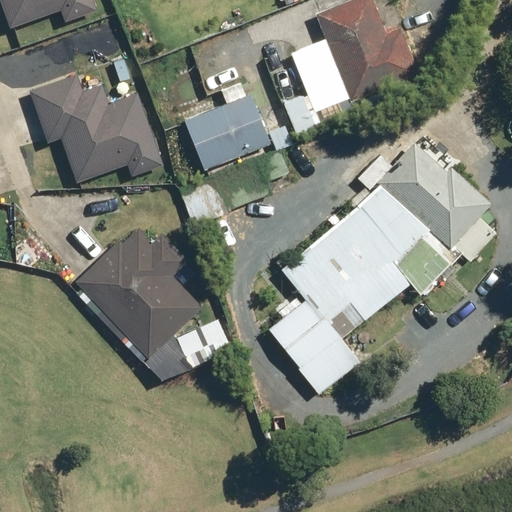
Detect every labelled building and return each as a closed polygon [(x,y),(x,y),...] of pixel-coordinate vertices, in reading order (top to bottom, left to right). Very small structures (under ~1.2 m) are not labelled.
[(4,0),(14,27),(65,8),(69,19),(101,7),(98,0),(4,0)] [(331,35),(295,50),(312,91),(291,100),(306,135),(365,110),(367,113),(392,103),(386,89),(428,71),(407,23),(392,29),(380,0),(349,0),(321,12),(331,35)] [(84,72),(36,89),(51,141),(65,137),(77,180),(131,164),(133,171),(167,161),(143,90),(114,100),(107,81),(89,87),(84,72)] [(189,120),(208,167),(276,140),(257,93),(189,120)] [(379,184),(280,268),(304,298),(266,326),(299,366),(295,369),(314,393),(359,357),(342,336),(409,283),(418,294),(463,256),(468,262),(494,234),(479,220),(494,204),(451,163),(445,169),(418,144),(376,181),(379,184)] [(285,146),(184,185),(198,222),(276,192),(271,179),(295,170),(285,146)] [(138,223),(80,278),(156,357),(209,306),(177,273),(194,257),(168,230),(156,242),(138,223)] [(185,349),(161,360),(169,379),(194,368),(185,349)]
